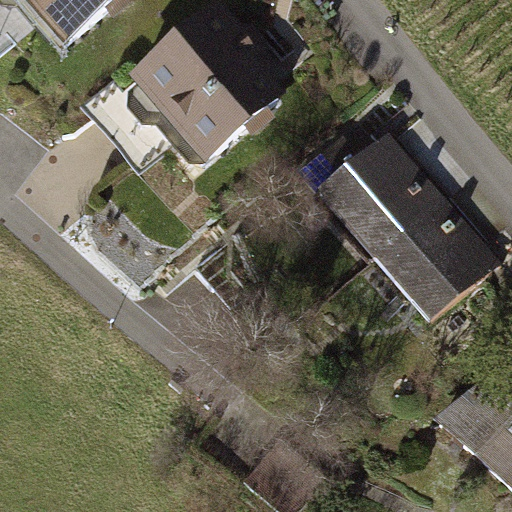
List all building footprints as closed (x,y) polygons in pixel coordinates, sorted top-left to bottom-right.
[(20,0),(64,50),(108,11),(113,18),(131,2),(129,0),(20,0)] [(216,12),(139,79),(164,108),(158,113),(205,167),(247,131),(252,137),(273,119),(268,112),(279,103),(248,67),(265,51),(246,29),(238,37),(216,12)] [(343,141),(302,176),(375,261),(445,202),(389,137),(361,162),(343,141)] [(446,203),(376,263),(432,327),(501,267),(446,203)] [(298,292),(258,249),(214,291),(255,333),(298,292)] [(511,365),(440,427),(511,490),(511,365)] [(281,440),(245,483),(278,511),(299,511),(328,479),(281,440)]
